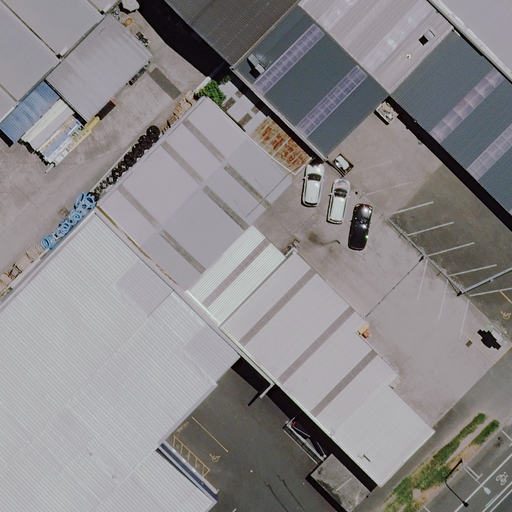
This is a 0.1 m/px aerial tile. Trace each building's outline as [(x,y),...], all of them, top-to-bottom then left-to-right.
[(0,0),(0,112),(111,0),(0,0)] [(207,92),(295,178),(324,149),(328,153),(389,91),(461,18),(442,0),(179,0),(239,59),(207,92)] [(511,0),(442,0),(461,18),(511,68),(511,0)] [(511,68),(461,18),(389,91),(511,211),(511,68)] [(207,92),(99,201),(187,287),(254,220),(295,178),(207,92)] [(99,201),(0,300),(0,511),(199,511),(222,490),(161,430),(246,345),(187,287),(99,201)] [(296,394),(297,394),(384,479),(438,424),(391,377),(400,368),(357,326),(369,314),(296,243),(287,252),(254,220),(187,287),(246,345),(296,394)]
